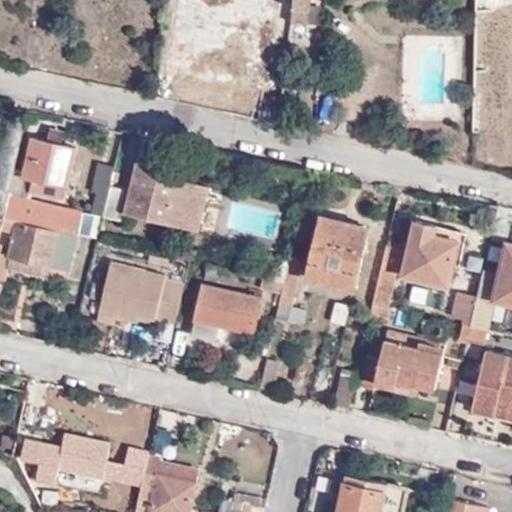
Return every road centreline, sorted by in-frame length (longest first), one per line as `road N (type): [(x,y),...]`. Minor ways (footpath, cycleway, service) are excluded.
road 1 (residential): [(0,82),(511,189)]
road 2 (residential): [(0,353),(308,423)]
road 3 (residential): [(308,423),(511,467)]
